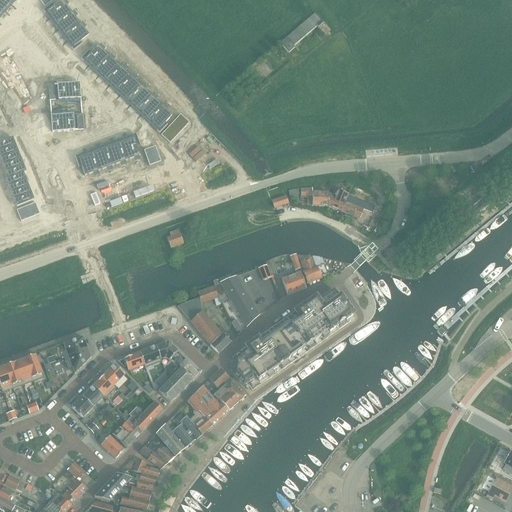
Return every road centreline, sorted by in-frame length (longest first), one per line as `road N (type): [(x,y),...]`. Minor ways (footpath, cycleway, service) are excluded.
road 1 (unclassified): [(396,162),(265,184),(0,274)]
road 2 (residential): [(209,370),(170,332),(100,358),(47,414)]
road 3 (residential): [(209,370),(287,302),(353,267)]
road 4 (tertiary): [(348,511),(356,470),(436,391)]
road 5 (residential): [(108,475),(209,370)]
road 6 (unclassified): [(396,162),(471,155),(511,133)]
